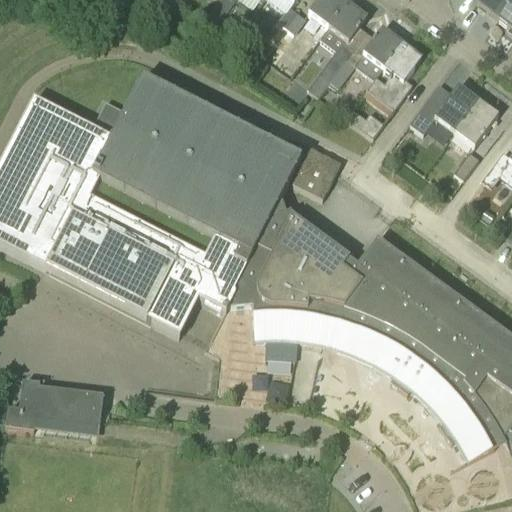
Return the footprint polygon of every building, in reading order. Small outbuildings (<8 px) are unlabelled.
[(127,11),(131,0),(117,0),(115,7),(127,11)] [(151,11),(141,0),(127,13),(137,24),(151,11)] [(224,0),(210,0),(206,5),(216,12),(224,0)] [(257,0),(264,5),(266,2),(267,0),(225,0),(216,13),(216,12),(208,23),(216,29),(217,30),(237,4),(239,5),(243,0),(257,0)] [(285,34),(296,19),(288,13),(298,0),(267,0),(266,2),(285,17),(276,28),(285,34)] [(328,34),(345,10),(331,0),(322,0),(308,19),(317,26),(309,36),(320,44),(328,34)] [(496,25),(511,2),(511,0),(479,0),(474,7),(496,25)] [(511,2),(496,25),(511,37),(511,2)] [(345,10),(328,34),(348,49),(365,25),(345,10)] [(296,19),(285,34),(286,35),(292,40),(304,25),(296,19)] [(381,74),(400,50),(380,36),(359,65),(351,59),(329,89),(338,95),(354,72),(372,86),(373,85),(380,76),(381,74)] [(373,85),(372,86),(364,97),(392,119),(411,93),(403,86),(419,65),(400,50),(381,74),(380,76),(390,83),(383,92),(373,85)] [(329,89),(351,59),(340,51),(319,80),(307,96),(317,104),(329,89)] [(297,348),(320,352),(324,353),(325,346),(332,348),(332,350),(331,350),(331,351),(331,352),(332,353),(332,354),(333,354),(333,355),(334,355),(334,356),(335,356),(350,361),(372,371),(392,383),(389,388),(406,401),(410,396),(427,411),(442,429),(438,433),(450,450),(455,447),(467,468),(492,455),(493,455),(493,454),(494,454),(494,453),(495,453),(495,452),(495,451),(496,450),(495,449),(495,448),(492,443),(495,441),(498,439),(504,449),(511,466),(511,468),(511,339),(508,344),(469,315),(473,310),(455,298),(452,302),(432,288),(413,274),(417,269),(399,256),(396,261),(376,246),(364,263),(356,272),(348,266),(352,260),(294,218),(291,223),(285,207),(277,209),(288,189),(304,198),(321,207),(336,179),(340,171),(290,146),(283,158),(268,150),(247,139),(239,135),(186,108),(179,105),(159,94),(151,90),(141,85),(135,96),(123,119),(105,109),(91,136),(85,133),(32,106),(0,168),(0,252),(40,273),(48,277),(178,344),(197,307),(219,318),(222,320),(224,321),(228,314),(235,313),(250,312),(253,348),(265,346),(265,341),(281,341),(297,342),(297,348)] [(453,140),(477,107),(457,92),(451,100),(438,90),(409,129),(422,138),(433,124),(453,140)] [(477,107),(453,140),(473,154),(497,122),(477,107)] [(365,126),(351,116),(345,125),(372,145),(383,131),(368,120),(365,126)] [(463,187),(478,166),(468,159),(453,179),(463,187)] [(511,172),(511,161),(507,168),(500,163),(485,183),(493,189),(509,169),(511,172)] [(494,220),(485,215),(480,222),(489,228),(494,220)] [(98,429),(101,404),(101,403),(37,396),(38,392),(21,390),(17,418),(6,416),(4,435),(32,438),(34,421),(98,429)] [(185,451),(176,450),(176,458),(184,459),(185,451)]
